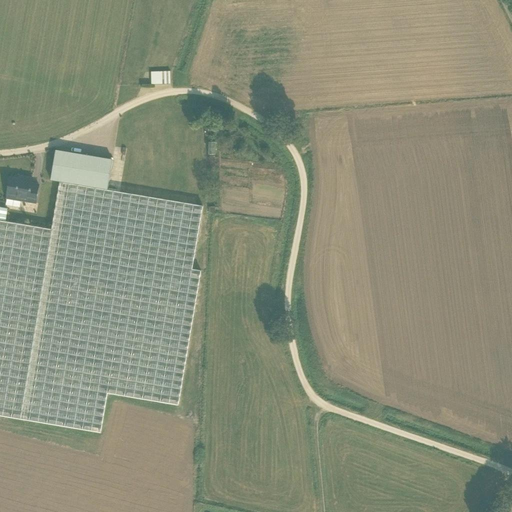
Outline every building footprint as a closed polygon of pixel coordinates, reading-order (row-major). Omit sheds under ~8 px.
[(152,72),(152,86),(171,86),(171,71),(157,71),(157,72),(152,72)] [(217,154),(216,142),(208,142),(209,154),(217,154)] [(5,223),(5,220),(7,209),(0,207),(0,416),(15,419),(100,433),(106,394),(178,406),(200,272),(193,271),(204,205),(107,190),(112,160),(56,150),(51,180),(60,182),(52,231),(5,223)] [(10,178),(6,198),(21,201),(36,203),(39,185),(32,184),(33,179),(25,178),(25,180),(10,178)] [(6,198),(6,204),(20,206),(21,201),(6,198)] [(0,511),(181,511),(190,481),(178,477),(191,425),(116,406),(103,458),(0,431),(0,511)]
